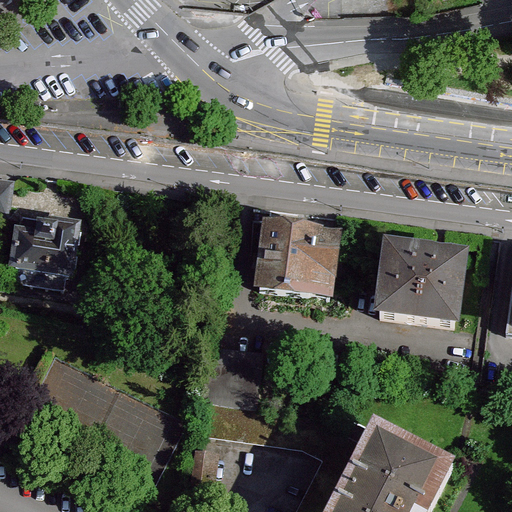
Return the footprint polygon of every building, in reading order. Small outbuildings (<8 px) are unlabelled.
[(0,218),(9,220),(14,189),(0,186),(0,218)] [(327,304),(339,223),(271,213),(258,295),(327,304)] [(18,272),(67,280),(71,280),(79,231),(56,228),(55,232),(46,231),(45,225),(23,221),(14,272),(18,272)] [(433,263),(445,266),(447,242),(436,240),(433,263)] [(462,269),(445,266),(433,263),(388,258),(380,323),(454,333),(462,269)] [(65,296),(67,280),(18,272),(15,289),(65,296)] [(208,359),(203,408),(259,414),(264,366),(208,359)] [(315,422),(259,414),(203,408),(199,438),(305,453),(318,460),(332,432),(315,422)] [(332,432),(318,460),(326,464),(341,436),(332,432)] [(367,449),(341,436),(326,464),(301,511),(426,511),(444,478),(372,440),(367,449)] [(196,459),(192,491),(211,495),(215,460),(196,459)] [(129,485),(121,498),(139,507),(146,493),(129,485)]
